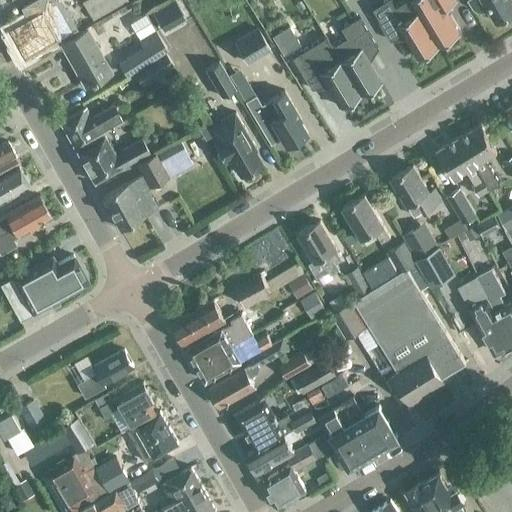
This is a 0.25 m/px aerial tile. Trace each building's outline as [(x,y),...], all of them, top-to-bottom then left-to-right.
[(24,58),(57,38),(76,28),(60,0),(32,0),(20,7),(26,18),(7,29),(24,58)] [(81,0),(92,20),(126,0),(81,0)] [(438,46),(410,0),(405,0),(395,6),(391,0),(384,0),(371,8),(390,40),(403,32),(419,58),(438,46)] [(455,0),(410,0),(438,46),(460,33),(444,7),(455,0)] [(511,0),(467,0),(472,7),(474,9),(477,10),(480,11),(483,11),(486,9),(488,8),(496,22),(511,12),(511,0)] [(364,55),(377,47),(358,16),(340,27),(345,37),(331,45),(359,93),(380,81),(364,55)] [(287,23),(271,34),(282,53),(290,49),(299,43),(287,23)] [(84,87),(111,72),(86,28),(60,44),(84,87)] [(142,47),(125,58),(118,63),(126,75),(163,51),(164,51),(167,49),(154,29),(138,40),(142,47)] [(256,29),(245,35),(233,42),(246,64),(269,51),(256,29)] [(359,93),(331,45),(325,36),(291,57),(310,88),(323,80),(339,106),(359,93)] [(163,51),(126,75),(127,76),(133,72),(142,86),(174,66),(164,51),(163,51)] [(204,69),(221,98),(235,90),(219,61),(204,69)] [(244,101),(268,141),(278,135),(284,145),(288,143),(290,144),(296,141),(296,138),(307,132),(299,119),(300,118),(284,90),(260,104),(255,94),(244,101)] [(112,105),(91,117),(85,107),(59,122),(74,148),(100,133),(121,121),(112,105)] [(261,162),(253,150),(256,148),(235,112),(210,127),(219,141),(215,143),(223,158),(229,155),(240,174),(261,162)] [(480,123),(458,137),(475,164),(483,178),(489,188),(500,182),(486,158),(497,151),(480,123)] [(103,134),(75,150),(94,182),(148,151),(141,137),(113,152),(103,134)] [(458,137),(436,150),(453,177),(465,170),(474,184),(472,184),(479,195),(489,188),(483,178),(475,164),(458,137)] [(0,169),(18,160),(7,141),(0,144),(0,169)] [(168,176),(155,153),(135,164),(148,187),(168,176)] [(511,154),(503,160),(511,173),(511,154)] [(17,162),(0,172),(0,198),(28,182),(27,180),(28,177),(26,173),(22,172),(17,162)] [(414,215),(441,199),(434,187),(429,190),(413,164),(391,177),(407,204),(414,215)] [(102,196),(120,228),(144,215),(144,214),(157,207),(139,176),(126,183),(126,182),(102,196)] [(458,189),(447,196),(446,196),(460,218),(462,222),(463,221),(474,214),(458,189)] [(382,241),(390,236),(383,224),(365,193),(342,206),(361,237),(374,229),(382,241)] [(18,236),(16,233),(49,214),(39,195),(0,217),(0,253),(16,245),(13,239),(18,236)] [(511,224),(511,204),(497,213),(505,229),(511,224)] [(500,226),(502,225),(496,213),(476,224),(480,233),(482,236),(500,227),(500,226)] [(467,228),(463,221),(462,222),(460,218),(444,228),(450,238),(465,230),(467,228)] [(335,263),(341,259),(335,248),(336,247),(320,219),(298,233),(314,259),(308,262),(317,276),(329,269),(331,273),(339,268),(335,263)] [(437,243),(424,221),(401,234),(414,257),(437,243)] [(467,228),(465,230),(470,239),(480,233),(476,224),(467,228)] [(415,261),(405,244),(404,241),(387,251),(398,271),(415,261)] [(432,286),(455,272),(439,245),(416,258),(432,286)] [(511,264),(511,245),(502,251),(510,266),(511,264)] [(32,313),(88,282),(73,254),(56,264),(51,254),(12,276),(32,313)] [(354,299),(348,302),(341,292),(328,299),(335,310),(332,312),(347,336),(356,331),(385,379),(393,374),(411,403),(445,382),(441,376),(464,362),(465,362),(466,362),(420,288),(429,283),(416,261),(354,299)] [(358,294),(370,287),(357,266),(346,273),(358,294)] [(491,268),(486,271),(477,276),(484,290),(489,300),(511,341),(511,300),(505,304),(500,295),(505,293),(491,268)] [(244,304),(271,289),(260,271),(234,286),(244,304)] [(297,298),(312,289),(302,272),(287,281),(297,298)] [(315,289),(300,298),(311,317),(326,308),(315,289)] [(511,341),(489,300),(484,290),(466,299),(471,309),(476,306),(479,312),(474,315),(493,350),(497,352),(511,344),(511,341)] [(225,320),(224,318),(213,298),(172,321),(184,343),(225,320)] [(224,318),(225,320),(228,324),(187,347),(194,360),(200,357),(218,348),(220,352),(232,345),(235,341),(233,337),(234,333),(231,328),(252,316),(246,306),(224,318)] [(200,357),(194,360),(206,380),(272,342),(267,334),(243,348),(244,350),(237,354),(232,345),(220,352),(218,348),(200,357)] [(272,358),(265,347),(248,357),(251,363),(209,386),(220,406),(255,386),(249,374),(255,371),(254,368),(272,358)] [(315,347),(305,353),(303,350),(279,365),(286,377),(321,356),(315,347)] [(124,349),(93,365),(97,372),(78,383),(86,397),(106,386),(104,382),(134,366),(124,349)] [(293,377),(302,393),(336,374),(327,357),(293,377)] [(321,386),(327,396),(348,384),(342,373),(321,386)] [(133,425),(155,413),(150,404),(155,402),(143,381),(99,405),(106,417),(112,414),(110,411),(121,404),(133,425)] [(306,394),(312,404),(324,398),(318,387),(306,394)] [(398,436),(379,405),(364,413),(353,395),(320,414),(331,433),(350,465),(398,436)] [(266,396),(255,401),(237,412),(257,448),(284,432),(312,417),(307,407),(289,417),(287,413),(279,418),(266,396)] [(303,398),(291,404),(296,412),(307,406),(303,398)] [(33,428),(45,421),(33,399),(20,406),(33,428)] [(155,413),(133,425),(132,426),(140,440),(136,443),(146,461),(178,443),(160,410),(155,413)] [(0,428),(5,437),(21,427),(12,411),(0,417),(0,428)] [(61,427),(46,436),(55,451),(71,442),(77,452),(92,443),(78,418),(62,427),(61,427)] [(284,432),(257,448),(247,453),(257,470),(294,450),(289,441),(300,435),(295,427),(285,433),(284,432)] [(295,469),(316,457),(308,443),(286,456),(291,463),(262,480),(275,503),(280,504),(306,489),(295,469)] [(74,456),(68,459),(43,474),(64,511),(72,511),(84,505),(91,501),(87,495),(94,491),(74,456)] [(153,469),(159,482),(179,471),(173,459),(153,469)] [(172,501),(202,484),(191,466),(162,482),(172,501)] [(108,491),(124,482),(116,469),(101,478),(108,491)] [(130,481),(137,493),(158,481),(151,469),(130,481)] [(422,481),(421,480),(406,489),(419,511),(417,511),(446,511),(448,511),(463,511),(459,504),(464,502),(456,488),(451,491),(439,471),(422,481)] [(22,494),(34,488),(28,477),(16,483),(22,494)] [(84,505),(72,511),(112,511),(115,511),(118,511),(127,507),(138,501),(134,491),(129,481),(84,506),(84,505)] [(172,501),(173,502),(160,509),(162,511),(211,511),(216,509),(202,484),(172,501)] [(398,511),(391,498),(371,510),(372,511),(398,511)]
